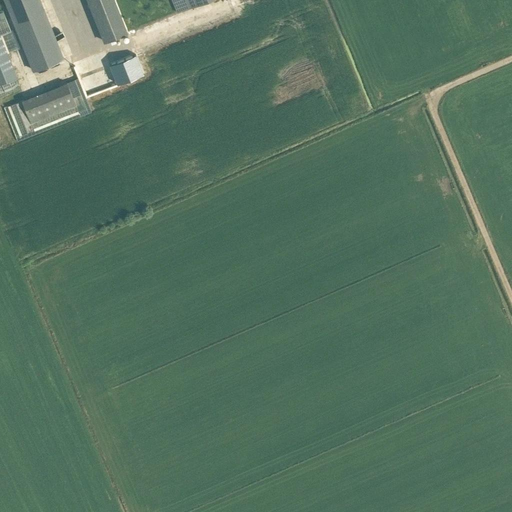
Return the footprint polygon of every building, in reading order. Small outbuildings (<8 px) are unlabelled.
[(61,49),(40,0),(5,0),(30,62),(61,49)] [(127,31),(114,0),(88,0),(105,40),(127,31)] [(206,0),(173,0),(178,12),(206,0)] [(0,89),(19,82),(0,33),(0,89)] [(109,63),(121,94),(127,92),(125,87),(133,84),(130,78),(144,73),(137,53),(109,63)] [(100,87),(108,84),(103,70),(94,73),(94,74),(89,76),(92,84),(98,82),(100,87)] [(71,83),(5,103),(16,137),(81,117),(71,83)]
